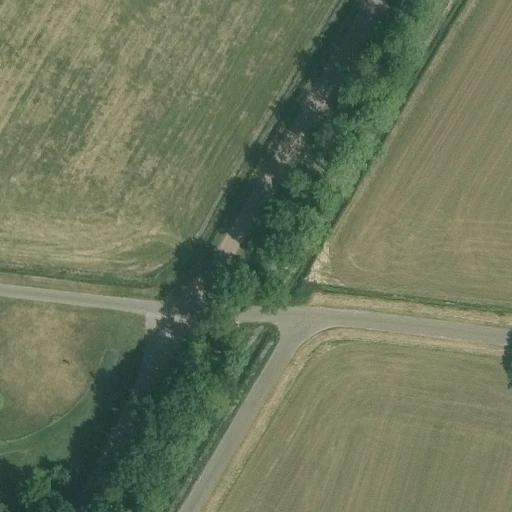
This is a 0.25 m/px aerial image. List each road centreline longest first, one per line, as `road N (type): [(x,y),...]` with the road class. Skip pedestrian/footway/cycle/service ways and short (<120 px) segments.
road 1 (unclassified): [(375,0),(190,312)]
road 2 (unclassified): [(304,317),(511,341)]
